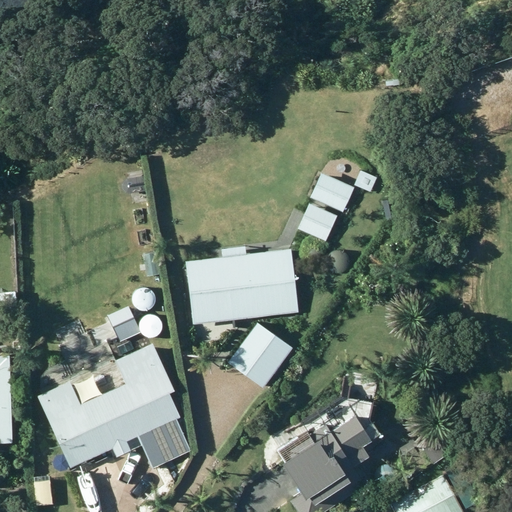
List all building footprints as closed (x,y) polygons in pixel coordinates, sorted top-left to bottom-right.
[(353,187),(316,170),(303,196),(341,213),(353,187)] [(340,216),(308,201),(295,229),(327,243),(340,216)] [(143,247),(147,277),(160,275),(155,235),(146,237),(147,246),(143,247)] [(278,250),(184,263),(193,325),(286,314),(278,250)] [(59,269),(45,273),(47,281),(62,277),(59,269)] [(128,306),(105,314),(113,337),(137,329),(128,306)] [(258,325),(230,363),(262,387),(290,348),(258,325)] [(70,380),(35,396),(69,469),(110,450),(115,458),(131,451),(127,441),(137,436),(152,469),(191,451),(176,420),(179,419),(167,392),(173,389),(151,342),(112,360),(123,383),(80,403),(70,380)] [(7,356),(0,356),(0,441),(11,442),(7,356)] [(48,367),(40,368),(35,375),(36,383),(43,388),(50,386),(55,380),(54,372),(48,367)] [(294,511),(324,511),(367,484),(354,465),(368,457),(363,450),(381,438),(370,423),(360,429),(351,416),(329,431),(323,423),(306,434),(312,442),(278,464),(299,495),(288,502),(294,511)] [(440,439),(409,463),(420,475),(449,452),(440,439)] [(52,475),(32,476),(32,505),(52,505),(52,475)] [(393,511),(462,511),(443,475),(389,504),(393,511)]
